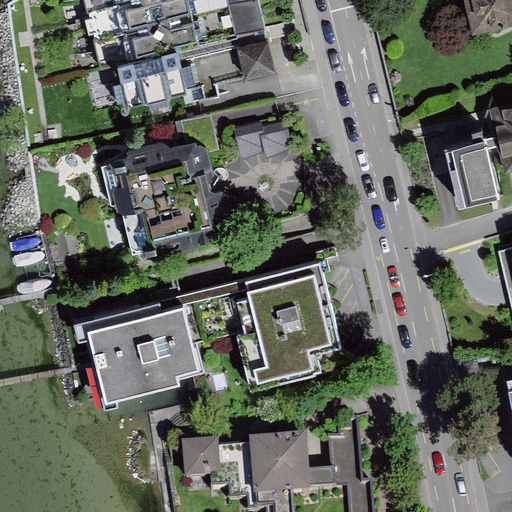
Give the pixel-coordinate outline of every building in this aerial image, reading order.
[(251,3),(249,0),(113,0),(83,7),(91,41),(251,3)] [(511,0),(467,0),(473,26),(511,17),(511,0)] [(91,41),(99,75),(107,108),(267,71),(259,37),(251,3),(91,41)] [(511,90),(488,96),(495,126),(488,128),(486,120),(444,130),(459,195),(500,186),(490,138),(499,136),(500,143),(498,145),(497,153),(503,161),(506,161),(511,160),(511,90)] [(181,117),(186,136),(196,134),(197,138),(200,137),(209,143),(210,149),(220,147),(211,111),(181,117)] [(286,115),(264,121),(263,118),(235,125),(242,153),(267,147),(268,154),(295,147),(286,115)] [(112,163),(115,165),(117,179),(113,185),(118,204),(125,206),(133,249),(144,247),(145,249),(157,247),(165,252),(198,244),(203,235),(239,227),(231,190),(222,184),(215,184),(212,181),(209,169),(214,165),(210,149),(209,143),(200,137),(197,138),(196,134),(186,136),(110,154),(112,163)] [(511,244),(500,247),(511,304),(511,244)] [(195,341),(238,329),(252,383),(322,365),(317,346),(341,340),(319,255),(183,290),(195,341)] [(183,290),(75,316),(79,331),(90,328),(104,389),(201,366),(195,341),(183,290)] [(511,390),(494,394),(497,405),(506,449),(507,456),(510,473),(511,473),(511,390)] [(306,434),(250,438),(251,443),(219,445),(219,439),(184,441),(186,475),(213,474),(214,485),(229,484),(230,498),(250,497),(250,508),(266,507),(266,511),(293,511),(292,491),(336,489),(335,483),(348,483),(366,482),(362,415),(347,415),(348,425),(339,425),(340,435),(329,436),(332,470),(308,472),(306,434)] [(349,511),(374,511),(373,481),(366,482),(348,483),(349,511)]
